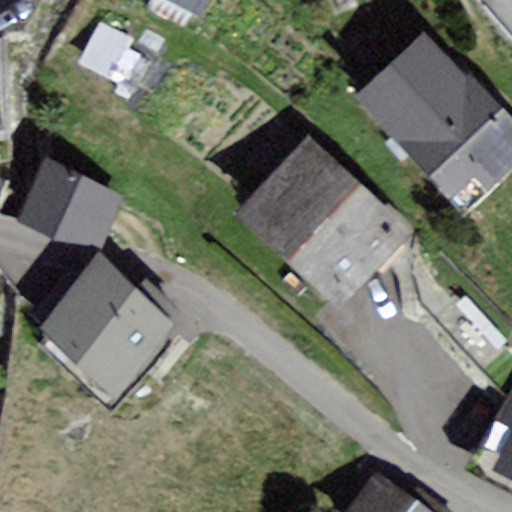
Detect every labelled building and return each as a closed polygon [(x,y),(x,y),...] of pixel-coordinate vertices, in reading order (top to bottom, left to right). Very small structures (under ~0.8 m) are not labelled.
[(165,0),(114,0),(152,22),(165,0)] [(402,46),(320,102),(410,229),(491,172),(471,144),(402,46)] [(206,221),(300,322),(385,244),(292,143),(206,221)] [(104,208),(33,175),(12,220),(83,254),(104,208)] [(98,304),(68,271),(0,339),(66,404),(150,320),(115,288),(98,304)] [(511,511),(511,404),(457,476),(505,511),(511,511)] [(385,511),(350,485),(323,511),(385,511)]
